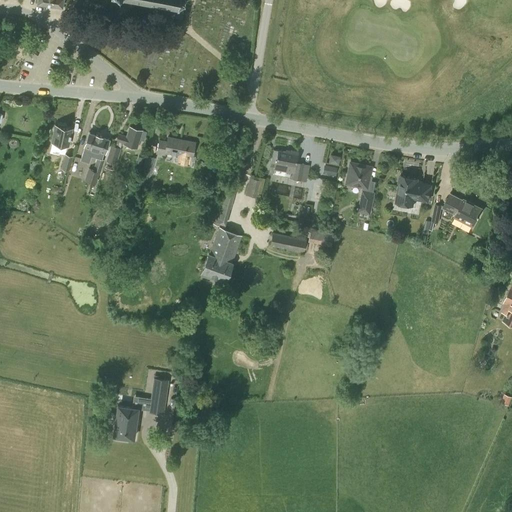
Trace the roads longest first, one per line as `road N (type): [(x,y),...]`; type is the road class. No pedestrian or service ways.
road 1 (tertiary): [(511,145),(404,146),(136,98)]
road 2 (track): [(268,402),(300,258),(262,248)]
road 3 (residential): [(136,98),(36,15),(0,9)]
road 4 (tertiary): [(136,98),(0,85)]
